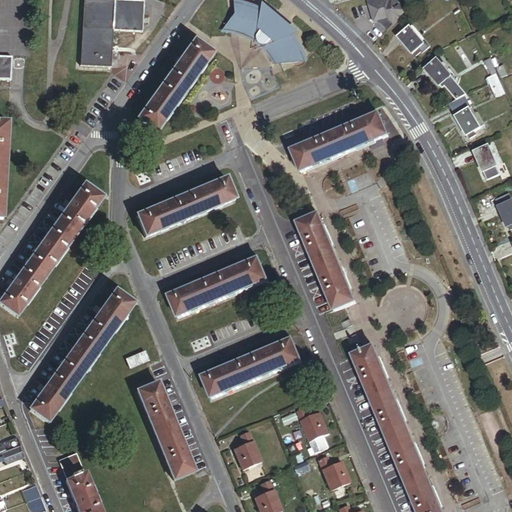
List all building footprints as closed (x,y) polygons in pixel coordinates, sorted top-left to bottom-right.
[(113,26),(143,28),(144,0),(85,0),(82,61),(111,62),(112,52),(113,26)] [(372,21),(388,36),(408,14),(394,1),(393,1),(391,0),(367,7),(372,21)] [(270,52),(278,66),(295,65),(300,55),(292,41),(291,41),(282,33),(283,32),(279,28),(280,28),(272,22),(268,19),(267,21),(257,12),(232,4),(233,17),(234,30),(250,35),(249,38),(257,41),(257,42),(257,43),(257,44),(258,44),(258,45),(259,45),(260,46),(261,46),(262,46),(263,46),(267,53),(270,52)] [(233,17),(218,33),(220,33),(222,33),(225,34),(228,34),(231,35),(233,36),(237,37),(240,38),(242,39),(244,40),(247,41),(249,43),(252,44),(254,46),(255,47),(257,48),(258,49),(259,50),(261,52),(262,53),(263,54),(265,56),(266,57),(267,59),(268,60),(269,62),(270,63),(271,65),(272,67),(278,66),(270,52),(267,53),(263,46),(262,46),(261,46),(260,46),(259,45),(258,45),(258,44),(257,44),(257,43),(257,42),(257,41),(249,38),(250,35),(234,30),(233,17)] [(421,46),(424,43),(411,28),(408,30),(421,46)] [(421,46),(408,30),(397,39),(411,56),(412,55),(414,58),(420,53),(417,50),(421,46)] [(421,55),(428,49),(424,43),(421,46),(417,50),(420,53),(421,55)] [(134,122),(152,135),(209,57),(191,44),(134,122)] [(0,81),(9,82),(10,58),(0,57),(0,81)] [(496,76),(489,61),(482,65),(490,79),(494,77),(496,76)] [(443,82),(449,78),(436,63),(435,62),(424,71),(438,87),(439,87),(441,89),(443,88),(446,86),(443,82)] [(500,79),(505,77),(501,69),(496,71),(500,79)] [(489,87),(497,83),(494,77),(490,79),(486,81),(489,87)] [(455,102),(465,98),(449,78),(443,82),(446,86),(443,88),(455,102)] [(494,100),(503,96),(497,83),(489,87),(494,100)] [(472,118),(475,116),(465,98),(455,102),(448,106),(456,120),(469,113),(472,118)] [(472,134),(479,130),(472,118),(469,113),(456,120),(465,137),(466,136),(469,141),(475,137),(472,134)] [(479,130),(484,127),(477,115),(475,116),(472,118),(479,130)] [(290,153),(298,174),(307,171),(358,150),(378,142),(386,139),(378,117),(359,125),(316,142),(290,153)] [(495,168),(499,166),(491,147),(487,149),(495,168)] [(489,171),(495,168),(487,149),(473,155),(481,174),(483,174),(484,176),(490,174),(489,171)] [(133,220),(141,239),(231,202),(223,182),(133,220)] [(0,299),(0,311),(12,320),(98,203),(79,190),(0,299)] [(497,210),(511,204),(508,197),(494,203),(497,210)] [(511,206),(511,204),(497,210),(507,234),(511,231),(511,206)] [(331,313),(352,304),(348,295),(340,275),(331,254),(320,228),(316,219),(295,228),(304,249),(322,291),(331,313)] [(167,301),(175,321),(264,283),(256,263),(167,301)] [(25,413),(43,425),(129,307),(111,294),(25,413)] [(201,381),(209,401),(298,363),(289,343),(201,381)] [(413,511),(438,511),(429,489),(420,468),(411,447),(403,426),(393,404),(385,383),(375,359),(371,350),(350,359),(359,382),(376,422),(393,464),(411,507),(413,511)] [(134,367),(143,362),(140,355),(130,359),(134,367)] [(171,482),(191,474),(154,386),(134,395),(171,482)] [(308,445),(326,437),(320,424),(317,416),(308,421),(304,412),(295,415),(308,445)] [(239,472),(258,464),(246,436),(237,440),(241,448),(231,453),(239,472)] [(0,454),(1,454),(21,447),(18,440),(0,446),(0,454)] [(6,465),(26,458),(21,447),(1,454),(6,465)] [(53,459),(64,485),(81,478),(70,452),(53,459)] [(327,493),(346,485),(339,470),(337,465),(327,470),(323,460),(315,464),(327,493)] [(72,511),(96,511),(82,478),(81,478),(64,485),(62,486),(72,511)] [(256,511),(278,511),(266,483),(257,487),(261,496),(251,500),(256,511)] [(27,503),(42,497),(38,487),(23,492),(27,503)] [(30,511),(41,511),(48,510),(42,497),(27,503),(30,511)]
